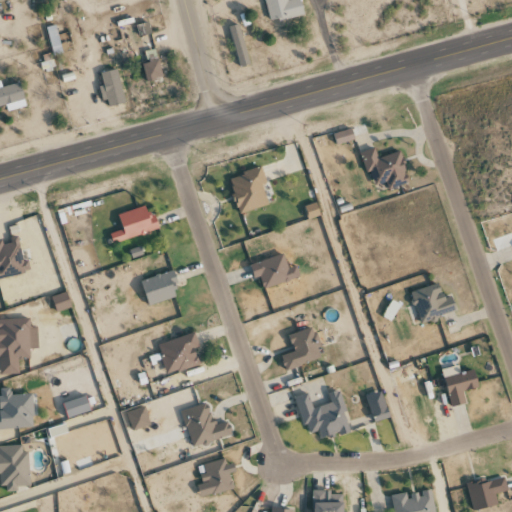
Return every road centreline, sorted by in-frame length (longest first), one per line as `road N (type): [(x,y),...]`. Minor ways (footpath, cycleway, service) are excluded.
road 1 (residential): [(171,144),(282,454),(305,462),(385,459),(511,428)]
road 2 (secondary): [(511,50),(0,191)]
road 3 (residential): [(403,80),(511,361)]
road 4 (tertiary): [(221,130),(185,0)]
